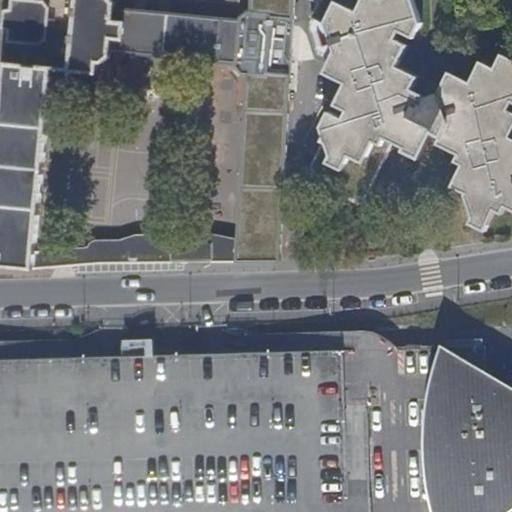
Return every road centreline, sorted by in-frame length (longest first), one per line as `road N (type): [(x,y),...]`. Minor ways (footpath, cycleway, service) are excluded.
road 1 (residential): [(0,297),(318,289),(511,265)]
road 2 (unknown): [(330,444),(319,402),(297,387),(264,381),(49,385),(0,400)]
road 3 (unknown): [(0,449),(330,444)]
